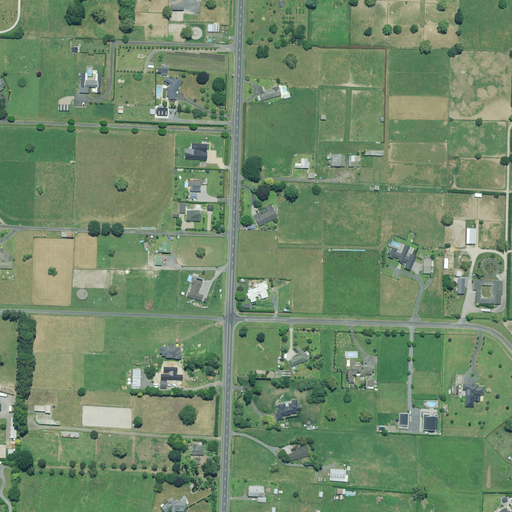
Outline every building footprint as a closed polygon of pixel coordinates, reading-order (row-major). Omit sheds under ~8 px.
[(195,27),(193,28),(192,29),(191,30),(190,31),(190,32),(190,33),(190,34),(190,36),(191,37),(191,38),(192,38),(193,39),(194,40),(195,40),(196,40),(198,40),(199,40),(200,39),(201,39),(202,38),(202,37),(203,36),(203,35),(203,34),(203,33),(203,31),(202,30),(202,29),(201,29),(200,28),(199,27),(198,27),(197,27),(196,27),(195,27)] [(101,93),(101,74),(96,74),(96,80),(88,80),(88,73),(80,73),(80,78),(81,78),(81,80),(81,86),(80,86),(80,93),(89,93),(89,87),(92,87),(92,93),(101,93)] [(173,80),(167,77),(165,81),(171,84),(167,90),(167,101),(175,102),(176,93),(183,81),(179,78),(178,80),(174,78),(173,80)] [(281,95),(279,86),(272,88),(273,89),(263,92),(264,94),(258,96),(259,102),(281,95)] [(345,155),(332,154),(331,166),(345,166),(345,155)] [(359,156),(349,156),(349,166),(359,167),(359,162),(359,156)] [(296,168),(309,168),(309,165),(310,165),(311,163),(309,163),(309,159),(302,159),(302,164),(296,164),(296,168)] [(201,182),(189,182),(189,186),(191,186),(191,191),(201,191),(201,185),(201,182)] [(186,203),(177,202),(177,213),(185,213),(186,203)] [(277,217),(273,209),(262,215),(260,212),(254,216),(259,226),(277,217)] [(201,216),(201,211),(188,210),(187,221),(201,221),(201,216)] [(476,244),(477,229),(467,228),(466,244),(476,244)] [(171,243),(162,242),(162,248),(159,247),(159,252),(171,253),(171,243)] [(391,251),(389,250),(387,254),(389,255),(388,257),(394,259),(395,257),(399,259),(398,261),(403,263),(404,261),(407,263),(405,268),(411,270),(417,256),(411,254),(410,257),(406,256),(410,247),(405,245),(401,254),(397,252),(397,250),(393,247),(391,251)] [(0,248),(0,268),(13,269),(13,262),(2,262),(2,259),(3,259),(3,253),(0,253),(0,248)] [(156,255),(156,260),(153,259),(153,262),(155,262),(155,265),(162,265),(162,263),(163,255),(156,255)] [(493,289),(493,278),(466,277),(466,290),(470,290),(470,302),(490,302),(490,289),(493,289)] [(257,292),(256,288),(248,291),(249,293),(247,294),(249,299),(251,299),(252,302),(257,301),(256,297),(261,295),(260,292),(257,292)] [(303,351),(301,347),(296,349),(299,355),(294,358),(289,361),(292,367),(302,362),(303,363),(308,360),(304,350),(303,351)] [(356,383),(356,379),(357,379),(356,373),(361,372),(361,376),(366,376),(366,375),(373,374),(372,367),(362,368),(362,363),(358,363),(358,366),(355,366),(355,360),(350,360),(351,366),(348,366),(348,379),(349,379),(349,383),(356,383)] [(155,369),(155,377),(159,377),(159,379),(155,378),(155,387),(163,387),(163,381),(174,381),(175,370),(169,369),(169,365),(165,365),(164,370),(155,369)] [(133,369),(132,390),(138,391),(138,389),(140,389),(141,369),(133,369)] [(479,386),(479,384),(463,384),(463,390),(466,390),(466,401),(474,401),(474,395),(484,395),(484,386),(479,386)] [(286,407),(285,403),(278,404),(279,410),(278,410),(279,413),(277,413),(278,420),(283,419),(283,416),(291,415),(291,414),(297,413),(296,406),(286,407)] [(429,414),(429,416),(426,416),(426,425),(423,425),(423,428),(426,428),(426,430),(438,431),(438,417),(435,416),(435,414),(429,414)] [(198,446),(198,444),(191,444),(191,454),(204,455),(204,447),(198,446)] [(309,456),(306,445),(299,447),(299,450),(293,452),(293,453),(288,455),(290,461),(309,456)] [(346,470),(331,469),(330,481),(345,482),(346,470)] [(264,487),(249,486),(249,496),(258,497),(258,502),(266,502),(267,498),(263,497),(264,487)] [(180,499),(181,502),(176,502),(173,498),(166,502),(166,504),(161,507),(164,511),(167,511),(169,511),(171,511),(175,511),(176,510),(178,510),(178,511),(184,511),(184,509),(186,509),(186,505),(190,503),(185,496),(180,499)]
